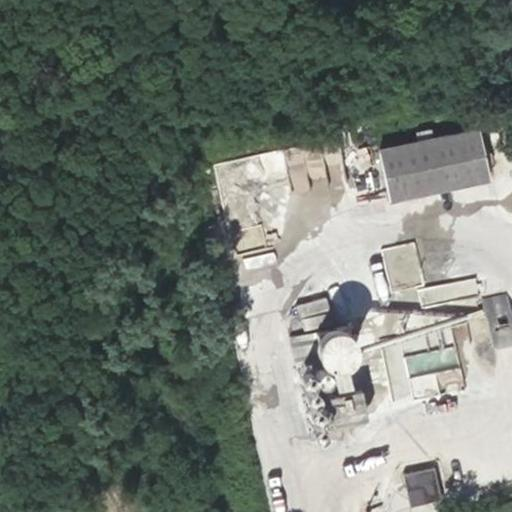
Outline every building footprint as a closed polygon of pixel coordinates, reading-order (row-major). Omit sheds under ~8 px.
[(489,177),(487,167),(479,128),(377,149),(388,198),(489,177)] [(289,188),(345,184),(342,138),(285,142),(289,188)] [(421,299),(476,295),(474,280),(420,284),(421,299)] [(483,299),(496,340),(511,334),(511,301),(508,290),(483,299)] [(323,423),(374,411),(366,381),(357,383),(350,354),(372,348),(367,326),(386,322),(381,301),(332,313),(328,294),(298,301),(305,329),(291,333),(298,359),(328,352),(334,377),(313,382),(323,423)] [(441,495),(436,464),(404,470),(412,502),(441,495)]
